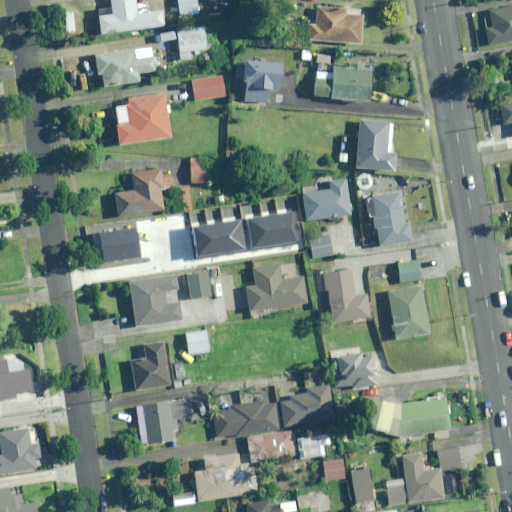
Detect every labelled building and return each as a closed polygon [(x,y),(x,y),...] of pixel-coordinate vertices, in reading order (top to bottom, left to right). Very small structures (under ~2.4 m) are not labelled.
[(97,24),(83,26),(84,44),(150,37),(148,19),(122,22),(120,0),(115,0),(95,2),(97,24)] [(511,13),(477,19),(479,34),(473,36),(477,56),(511,49),(511,13)] [(351,16),(304,14),(303,48),(350,50),(351,16)] [(191,35),(161,38),(164,69),(194,65),(191,35)] [(122,57),(79,64),(84,95),(127,88),(126,82),(142,80),(139,56),(122,57)] [(271,71),(235,67),(230,114),(265,118),(271,71)] [(511,70),(503,72),(507,101),(511,100),(511,70)] [(361,85),(301,79),(299,105),(358,110),(361,85)] [(211,84),(174,88),(177,113),(214,109),(211,84)] [(511,101),(497,105),(501,124),(509,123),(511,137),(511,101)] [(150,102),(98,109),(105,157),(156,150),(150,102)] [(378,177),(383,128),(346,125),(342,173),(378,177)] [(201,166),(173,168),(175,193),(203,190),(201,166)] [(149,223),(146,203),(155,201),(151,176),(116,181),(119,203),(100,204),(102,227),(149,223)] [(317,187),(318,195),(286,199),(291,233),(341,226),(336,192),(333,193),(332,186),(317,187)] [(177,194),(156,197),(159,226),(180,224),(177,194)] [(388,198),(352,204),(360,258),(396,253),(388,198)] [(280,223),(276,202),(251,207),(255,227),(280,223)] [(108,229),(85,231),(86,244),(109,242),(108,229)] [(125,260),(112,262),(103,263),(106,280),(142,278),(142,260),(137,260),(137,252),(151,251),(150,237),(123,238),(123,248),(125,260)] [(330,256),(328,237),(309,239),(311,258),(330,256)] [(217,247),(183,251),(186,274),(220,269),(217,247)] [(287,268),(236,272),(238,295),(229,296),(232,324),(291,319),(289,296),(287,268)] [(405,270),(382,271),(383,295),(406,294),(405,270)] [(336,277),(307,281),(315,334),(339,331),(353,329),(348,305),(340,306),(336,277)] [(189,285),(166,288),(169,311),(192,308),(189,285)] [(410,299),(373,302),(376,350),(414,348),(410,299)] [(166,330),(163,312),(151,314),(150,301),(114,305),(118,339),(154,335),(153,331),(166,330)] [(194,337),(168,339),(171,366),(196,364),(194,337)] [(148,355),(120,359),(121,367),(110,369),(116,403),(154,397),(149,370),(150,370),(148,355)] [(356,361),(320,363),(322,389),(358,387),(356,361)] [(394,383),(367,389),(369,398),(396,392),(394,383)] [(275,405),(276,409),(266,411),(269,438),(320,431),(317,404),(316,404),(312,392),(275,405)] [(367,398),(346,398),(346,409),(367,408),(367,398)] [(130,415),(117,417),(122,446),(129,444),(131,457),(159,452),(156,433),(177,430),(174,408),(151,411),(152,414),(130,417),(130,415)] [(221,419),(196,423),(201,450),(233,445),(233,443),(264,439),(260,413),(249,414),(248,409),(220,414),(221,419)] [(11,440),(0,440),(0,483),(10,483),(10,475),(19,475),(19,467),(24,466),(22,454),(12,455),(11,440)] [(279,443),(233,446),(235,473),(281,470),(279,443)] [(310,446),(282,448),(284,469),(312,467),(310,446)] [(444,453),(423,456),(427,480),(448,477),(444,453)] [(194,511),(195,510),(241,504),(238,476),(228,477),(226,462),(189,467),(190,478),(178,480),(181,511),(194,511)] [(408,511),(416,511),(416,509),(428,508),(425,479),(411,481),(409,464),(387,468),(394,511),(408,511)] [(329,469),(308,471),(310,494),(331,491),(329,469)] [(296,471),(280,472),(281,486),(277,486),(278,500),(299,499),(298,485),(297,485),(296,471)] [(353,477),(335,480),(339,511),(347,511),(358,510),(353,477)] [(391,511),(390,497),(371,499),(372,511),(391,511)]
